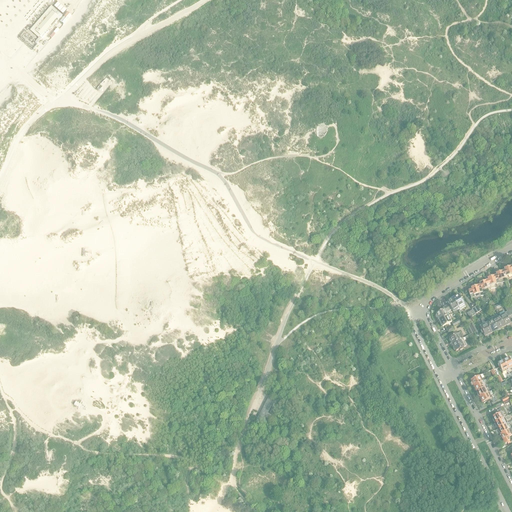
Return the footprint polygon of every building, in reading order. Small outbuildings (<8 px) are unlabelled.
[(68,13),(63,8),(43,31),(47,35),(51,38),(59,29),(61,31),(66,25),(62,21),(68,13)] [(329,130),(329,128),(329,127),(328,126),(327,124),(324,123),(322,124),(320,125),(319,126),(318,129),(317,131),(318,134),(319,136),(321,137),(323,137),(326,135),(328,133),(329,130)] [(511,274),(511,273),(510,267),(504,268),(505,270),(505,271),(502,272),(504,279),(507,278),(507,276),(511,274)] [(504,279),(502,272),(502,271),(496,273),(497,275),(496,275),(494,276),(496,284),(499,283),(505,282),(504,279)] [(496,284),(494,276),(488,278),(488,280),(485,281),(487,289),(491,288),(491,285),(496,284)] [(488,292),(487,289),(485,281),(479,283),(480,285),(477,286),(479,294),(480,296),(483,296),(483,293),(488,292)] [(479,294),(477,286),(471,288),(472,290),(468,291),(471,299),(474,298),(477,298),(480,298),(480,296),(479,294)] [(464,305),(458,295),(457,296),(457,295),(454,297),(455,297),(452,298),(458,308),(464,305)] [(458,308),(452,298),(450,300),(450,299),(447,301),(448,301),(447,302),(449,305),(446,306),(449,311),(452,309),(452,311),(455,309),(456,310),(458,308)] [(510,320),(508,317),(511,315),(511,309),(509,303),(504,306),(506,311),(507,312),(505,313),(504,311),(499,313),(499,314),(500,315),(502,319),(501,320),(502,320),(501,321),(501,322),(504,327),(507,326),(509,325),(511,324),(509,320),(510,320)] [(447,313),(449,311),(446,306),(443,308),(442,308),(443,310),(436,314),(436,315),(437,318),(437,317),(439,320),(448,316),(447,313)] [(470,318),(475,315),(472,310),(467,313),(470,318)] [(504,327),(501,322),(501,321),(502,320),(501,320),(502,319),(500,315),(497,317),(497,315),(492,318),(498,331),(501,329),(502,328),(504,327)] [(451,322),(448,316),(439,320),(440,323),(441,326),(442,326),(442,327),(451,322)] [(498,331),(492,318),(488,319),(489,321),(485,323),(487,327),(488,328),(488,327),(489,328),(492,333),(495,332),(495,333),(498,331)] [(492,333),(489,328),(488,327),(488,328),(487,327),(485,323),(479,326),(481,330),(480,330),(482,334),(483,333),(485,337),(487,336),(487,337),(489,335),(490,334),(492,333)] [(460,340),(463,338),(462,337),(460,333),(456,335),(456,334),(452,336),(452,337),(449,338),(449,339),(449,340),(450,342),(451,342),(452,344),(460,340)] [(467,346),(464,341),(466,340),(466,339),(468,338),(468,336),(465,337),(463,338),(460,340),(452,344),(453,347),(453,348),(454,351),(455,350),(456,352),(459,350),(460,351),(463,349),(463,348),(467,346)] [(511,367),(511,364),(509,358),(506,359),(504,360),(503,361),(508,370),(511,367)] [(508,370),(503,361),(498,363),(498,364),(497,364),(498,366),(499,366),(502,373),(508,370)] [(483,381),(482,378),(484,377),(483,376),(485,375),(485,373),(477,377),(477,376),(474,377),(475,378),(471,380),(472,383),(471,383),(472,385),(473,385),(473,386),(483,381)] [(486,386),(483,381),(473,386),(475,388),(474,389),(475,391),(476,391),(486,386)] [(489,392),(486,386),(476,391),(478,394),(477,394),(478,397),(479,396),(479,397),(489,392)] [(492,398),(490,395),(492,394),(492,393),(494,391),(493,390),(489,392),(479,397),(480,400),(481,402),(482,402),(482,403),(483,403),(484,404),(486,402),(486,401),(492,398)] [(270,414),(273,407),(276,401),(268,397),(257,420),(260,422),(261,420),(264,421),(268,413),(270,414)] [(505,418),(506,417),(504,412),(506,411),(506,410),(498,414),(498,413),(495,414),(496,415),(492,417),(493,420),(492,420),(493,422),(494,422),(494,423),(505,418)] [(507,423),(506,421),(511,419),(509,415),(506,417),(505,418),(494,423),(496,425),(495,426),(496,428),(497,428),(497,429),(507,423)] [(510,429),(507,423),(497,429),(499,431),(498,431),(499,434),(500,433),(500,434),(510,429)] [(508,438),(511,435),(511,433),(511,432),(511,431),(511,428),(510,429),(500,434),(501,437),(502,439),(503,439),(503,441),(504,443),(505,443),(505,444),(509,441),(508,438)]
